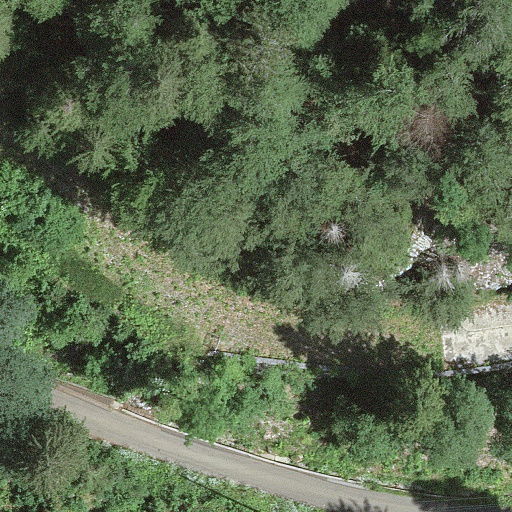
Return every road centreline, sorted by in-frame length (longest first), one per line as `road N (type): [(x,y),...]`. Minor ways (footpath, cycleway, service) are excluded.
road 1 (track): [(511,330),(357,343),(258,329),(127,269),(0,181)]
road 2 (track): [(411,511),(145,449),(0,383)]
